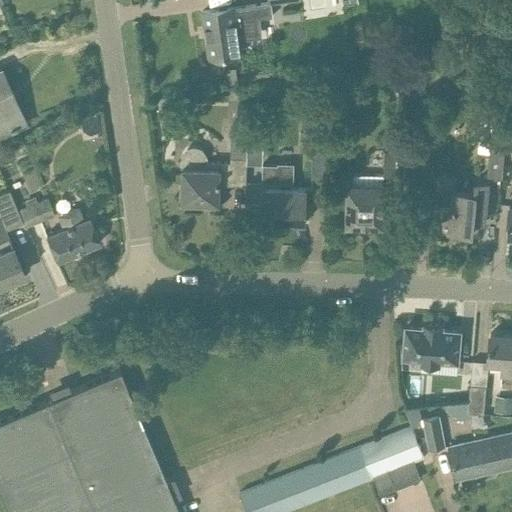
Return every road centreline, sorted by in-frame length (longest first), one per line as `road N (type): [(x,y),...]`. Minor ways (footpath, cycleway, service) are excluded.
road 1 (residential): [(511,291),(146,280)]
road 2 (residential): [(146,280),(104,0)]
road 3 (residential): [(146,280),(0,342)]
